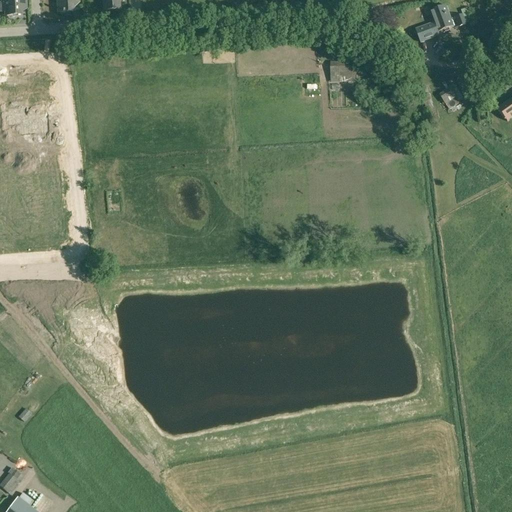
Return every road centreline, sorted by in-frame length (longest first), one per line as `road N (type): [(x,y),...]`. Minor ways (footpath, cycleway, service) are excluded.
road 1 (residential): [(140,23),(321,18),(445,63),(492,43)]
road 2 (residential): [(0,58),(62,55),(87,258),(0,262)]
